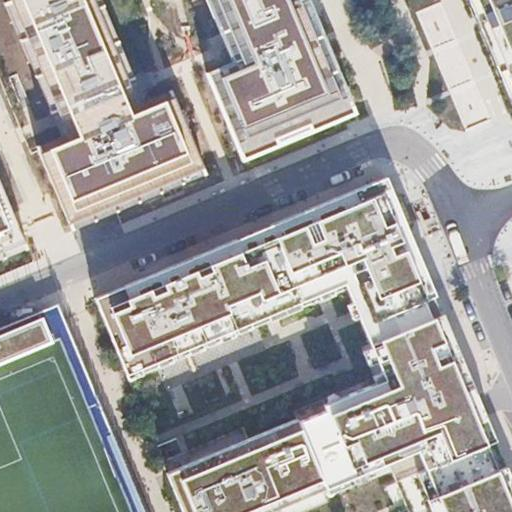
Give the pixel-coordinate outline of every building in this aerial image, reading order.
[(3,0),(7,8),(0,11),(2,14),(11,35),(16,47),(17,50),(31,81),(30,82),(31,83),(31,84),(32,84),(46,118),(46,119),(47,120),(50,127),(53,133),(57,143),(37,151),(34,152),(37,159),(66,229),(69,236),(71,235),(91,227),(94,226),(113,218),(115,217),(115,216),(121,213),(129,210),(135,208),(135,209),(137,208),(137,207),(143,204),(151,201),(157,199),(157,200),(159,199),(159,198),(165,195),(173,192),(178,190),(179,191),(181,190),(181,189),(187,186),(195,183),(201,181),(201,182),(203,181),(200,173),(171,104),(168,97),(165,98),(140,109),(134,93),(131,86),(131,85),(130,84),(122,65),(116,51),(116,50),(115,48),(110,37),(101,15),(100,13),(95,2),(94,0),(3,0)] [(198,0),(209,24),(216,42),(219,48),(226,65),(228,70),(202,81),(239,168),(355,122),(318,36),(302,0),(198,0)] [(511,0),(473,0),(511,93),(511,0)] [(387,182),(95,303),(128,379),(142,374),(344,290),(365,340),(440,310),(387,182)] [(0,261),(1,261),(1,263),(3,262),(2,261),(9,258),(16,255),(22,253),(23,254),(26,253),(22,246),(19,239),(10,216),(0,193),(0,261)] [(440,310),(365,340),(390,401),(373,408),(369,398),(350,406),(352,411),(298,433),(323,493),(345,484),(347,487),(404,464),(408,473),(421,468),(432,495),(493,470),(504,466),(493,438),(479,405),(460,359),(440,310)] [(0,342),(0,511),(141,511),(59,318),(0,342)] [(171,483),(166,485),(178,511),(291,511),(325,498),(323,493),(298,433),(297,430),(247,451),(171,483)] [(511,511),(511,484),(504,466),(493,470),(432,495),(420,501),(424,511),(511,511)]
